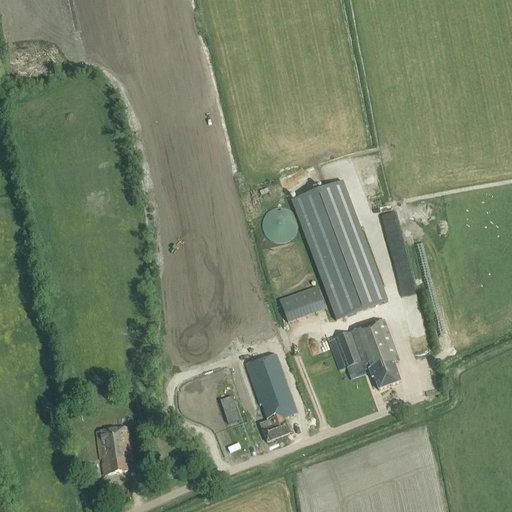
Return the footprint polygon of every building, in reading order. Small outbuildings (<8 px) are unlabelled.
[(343,184),(292,203),(311,254),(337,322),(388,303),(343,184)] [(297,223),(297,221),(296,219),(294,217),(293,215),(291,213),(289,212),(287,211),(285,210),(283,209),(280,209),(278,209),(276,210),(273,210),(271,211),(269,212),(267,214),(266,216),(264,218),(263,220),(262,222),(262,224),(262,226),(262,229),(262,231),(263,233),(264,236),(265,238),(267,239),(268,241),(270,242),(272,244),(274,244),(277,245),(279,245),(281,245),(284,245),(286,244),(288,243),(290,242),(292,240),(294,239),(295,237),(296,235),(297,232),(298,230),(298,228),(298,225),(297,223)] [(317,289),(280,302),(288,326),(325,313),(317,289)] [(481,338),(511,324),(511,311),(476,327),(481,338)] [(378,392),(401,384),(393,365),(399,363),(384,322),(334,341),(335,341),(329,344),(340,373),(362,364),(364,368),(369,366),(371,370),(369,371),(372,381),(374,380),(378,392)] [(426,327),(414,330),(421,356),(433,353),(426,327)] [(285,420),(297,416),(276,357),(246,368),(260,408),(261,407),(267,424),(260,426),(266,444),(290,436),(285,420)] [(126,463),(133,462),(128,430),(96,434),(100,462),(101,461),(103,477),(128,473),(126,463)] [(153,488),(150,467),(137,469),(140,490),(153,488)]
